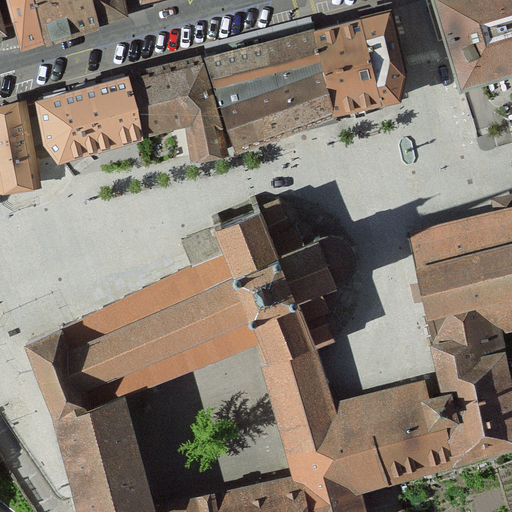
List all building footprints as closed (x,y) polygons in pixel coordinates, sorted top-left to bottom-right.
[(15,0),(24,33),(50,25),(42,0),(15,0)] [(42,0),(50,25),(86,15),(82,0),(42,0)] [(82,0),(86,15),(111,8),(109,0),(82,0)] [(109,0),(111,8),(132,2),(131,0),(109,0)] [(511,0),(424,0),(451,87),(511,68),(511,0)] [(387,11),(360,17),(369,61),(402,75),(387,11)] [(369,61),(360,17),(314,30),(323,66),(369,61)] [(323,66),(314,30),(206,57),(235,149),(337,121),(333,106),(323,66)] [(209,93),(199,60),(129,76),(137,109),(209,93)] [(369,61),(323,66),(333,106),(381,101),(369,61)] [(402,75),(369,61),(381,101),(397,93),(402,75)] [(137,109),(129,76),(39,98),(44,138),(137,109)] [(225,151),(209,93),(137,109),(143,136),(188,123),(194,156),(225,151)] [(0,151),(31,144),(22,104),(0,109),(0,151)] [(143,136),(137,109),(44,138),(60,159),(143,136)] [(0,190),(33,183),(31,144),(0,151),(0,190)] [(44,378),(59,418),(119,396),(257,341),(262,350),(267,361),(316,339),(334,333),(326,304),(334,302),(326,286),(338,280),(345,271),(346,258),(343,247),(331,237),(317,235),(310,224),(301,225),(287,198),(187,239),(192,252),(198,263),(29,341),(44,378)] [(511,207),(402,231),(432,346),(498,330),(511,326),(511,207)] [(440,415),(450,458),(511,443),(511,396),(511,397),(498,330),(432,346),(439,381),(422,385),(430,418),(440,415)] [(316,339),(267,361),(288,444),(297,477),(305,511),(363,511),(356,487),(450,458),(440,415),(430,418),(422,385),(367,399),(367,409),(347,413),(333,417),(331,406),(316,339)] [(153,511),(137,455),(119,396),(59,418),(74,473),(84,511),(305,511),(297,477),(154,511),(153,511)]
